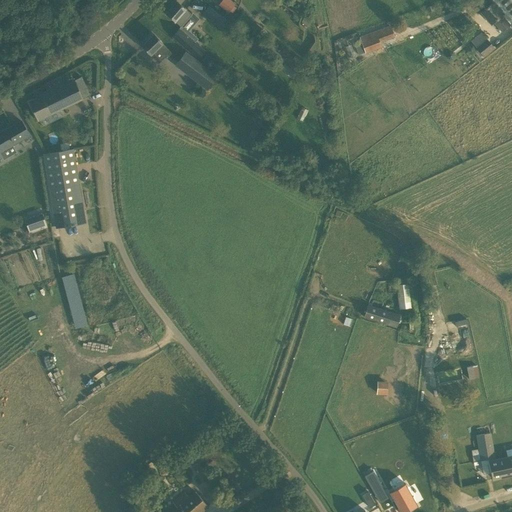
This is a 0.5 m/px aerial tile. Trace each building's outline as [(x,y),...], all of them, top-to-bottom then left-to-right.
[(231,0),(222,0),(220,2),(218,5),(232,15),(235,12),(231,9),(235,3),(231,0)] [(181,26),(188,18),(191,14),(186,9),(177,1),(166,14),(181,26)] [(501,15),(503,14),(493,1),(481,12),(491,24),(494,22),(502,31),(510,25),(501,15)] [(209,5),(202,15),(223,31),(230,22),(209,5)] [(362,42),(356,45),(359,53),(366,51),(366,53),(381,47),(379,43),(394,37),(390,26),(360,37),(362,42)] [(172,37),(199,61),(206,53),(179,29),(172,37)] [(154,58),(162,51),(168,57),(171,53),(162,43),(154,34),(142,46),(154,58)] [(480,56),(483,54),(485,57),(494,48),(486,39),(477,48),(478,49),(476,51),(480,56)] [(350,59),(356,56),(350,44),(344,47),(350,59)] [(217,76),(197,60),(189,70),(188,71),(209,87),(217,76)] [(66,75),(44,86),(47,93),(29,102),(37,121),(83,99),(74,80),(69,82),(66,75)] [(257,119),(263,110),(259,107),(253,116),(257,119)] [(264,111),(257,120),(261,123),(268,115),(264,111)] [(0,153),(0,152),(29,135),(21,121),(0,133),(0,157),(2,157),(0,153)] [(85,222),(73,149),(43,154),(56,228),(85,222)] [(42,213),(24,219),(29,233),(47,227),(42,213)] [(396,279),(396,285),(399,309),(411,308),(408,278),(396,279)] [(30,302),(28,299),(38,295),(34,286),(13,295),(18,307),(30,302)] [(364,316),(387,324),(397,327),(401,315),(367,305),(364,316)] [(448,323),(455,350),(471,346),(464,319),(448,323)] [(88,393),(111,381),(107,374),(85,387),(88,393)] [(376,395),(387,395),(388,381),(377,381),(376,395)] [(511,474),(511,448),(506,450),(507,457),(494,460),(490,433),(476,435),(478,450),(471,451),(473,462),(488,459),(492,479),(511,474)] [(195,450),(183,457),(189,466),(200,458),(195,450)] [(374,471),(365,476),(379,502),(388,497),(374,471)] [(395,489),(394,490),(406,509),(405,509),(407,511),(412,509),(412,508),(422,503),(423,502),(422,500),(412,485),(410,481),(409,481),(395,490),(395,489)] [(156,495),(150,486),(144,490),(145,491),(140,495),(144,499),(148,496),(150,499),(156,495)] [(173,502),(177,507),(171,511),(201,511),(208,506),(195,491),(189,497),(185,492),(173,502)] [(372,498),(366,502),(370,507),(375,504),(372,498)]
